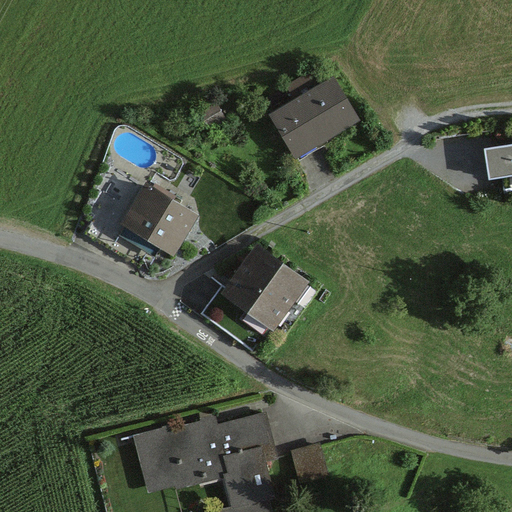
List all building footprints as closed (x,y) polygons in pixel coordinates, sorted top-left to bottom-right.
[(319,64),(288,82),(295,96),(327,78),(319,64)] [(269,119),(295,162),(357,125),(331,81),(269,119)] [(511,137),(486,139),(488,169),(511,167),(511,137)] [(140,186),(114,230),(168,262),(194,218),(140,186)] [(268,336),(306,286),(253,246),(215,296),(268,336)] [(437,320),(452,269),(418,259),(403,310),(437,320)] [(511,350),(449,325),(421,394),(498,425),(511,390),(511,350)] [(216,417),(129,438),(144,497),(221,478),(229,511),(264,511),(262,505),(275,502),(267,468),(275,466),(263,416),(219,427),(216,417)] [(299,479),(329,473),(323,441),(293,446),(299,479)]
